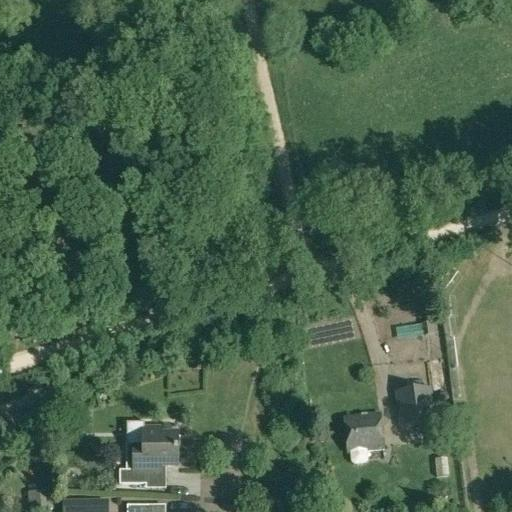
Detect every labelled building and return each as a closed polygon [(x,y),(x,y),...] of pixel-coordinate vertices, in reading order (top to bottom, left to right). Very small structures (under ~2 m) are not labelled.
[(423,324),(424,337),(436,335),(435,324),(423,324)] [(431,388),(428,388),(394,393),(399,429),(436,424),(431,388)] [(59,402),(59,437),(76,437),(77,403),(59,402)] [(367,462),(366,451),(383,450),(379,415),(344,419),(348,453),(350,453),(351,463),(354,466),(365,465),(367,462)] [(20,420),(20,422),(26,464),(52,461),(47,416),(20,420)] [(120,472),(120,486),(146,486),(146,473),(157,473),(157,472),(162,472),(162,467),(178,467),(178,450),(177,450),(177,440),(178,440),(178,436),(162,435),(162,430),(144,430),(144,447),(134,447),(134,472),(120,472)] [(174,495),(173,481),(156,482),(156,496),(174,495)] [(130,497),(155,496),(154,489),(130,490),(130,497)] [(109,511),(109,502),(63,502),(63,511),(109,511)]
